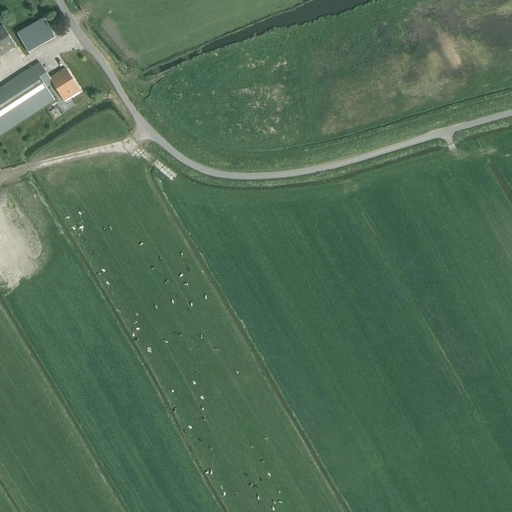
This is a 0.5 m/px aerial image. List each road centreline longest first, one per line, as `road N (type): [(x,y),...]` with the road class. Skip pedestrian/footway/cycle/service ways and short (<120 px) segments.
road 1 (unclassified): [(58,0),(150,132),(204,171),(236,178),(315,171),(511,115)]
road 2 (track): [(0,178),(132,144),(174,178)]
